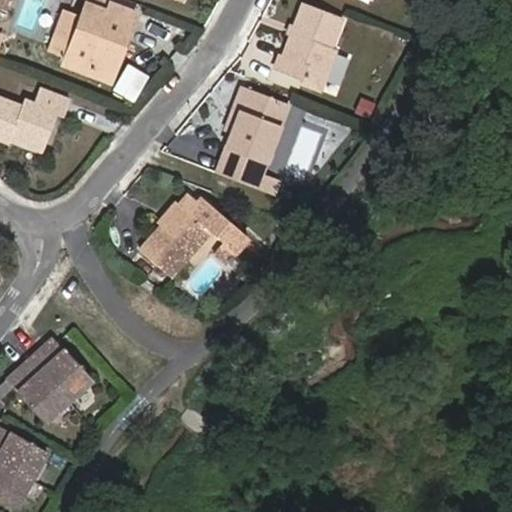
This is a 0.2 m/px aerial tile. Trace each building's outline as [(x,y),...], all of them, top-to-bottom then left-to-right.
[(111,81),(137,13),(102,0),(86,0),(82,15),(63,8),(47,50),(66,57),(63,64),(111,81)] [(331,47),(343,17),(304,1),(277,70),(302,80),(304,75),(323,83),(336,49),(331,47)] [(26,98),(24,104),(0,95),(0,138),(42,154),(58,114),(64,116),(71,98),(41,87),(36,101),(26,98)] [(263,171),(288,105),(242,88),(236,103),(242,106),(223,156),(263,171)] [(357,98),(352,113),(369,118),(373,102),(357,98)] [(223,156),(218,171),(258,186),(263,172),(263,171),(223,156)] [(277,192),(281,179),(263,172),(258,186),(277,192)] [(234,251),(247,237),(193,190),(140,250),(170,276),(211,230),(234,251)] [(18,381),(51,415),(96,372),(57,330),(11,374),(18,381)] [(11,374),(0,384),(0,388),(5,393),(18,381),(11,374)] [(187,409),(181,421),(202,432),(208,420),(187,409)] [(53,446),(3,417),(0,422),(0,487),(23,500),(53,446)]
